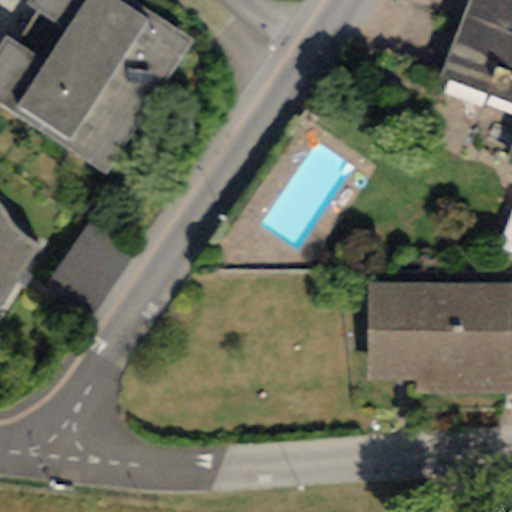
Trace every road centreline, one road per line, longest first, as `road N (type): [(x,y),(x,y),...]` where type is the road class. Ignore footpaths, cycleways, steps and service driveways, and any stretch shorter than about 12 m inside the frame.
road 1 (residential): [(352,0),(42,441)]
road 2 (residential): [(42,441),(191,463),(511,441)]
